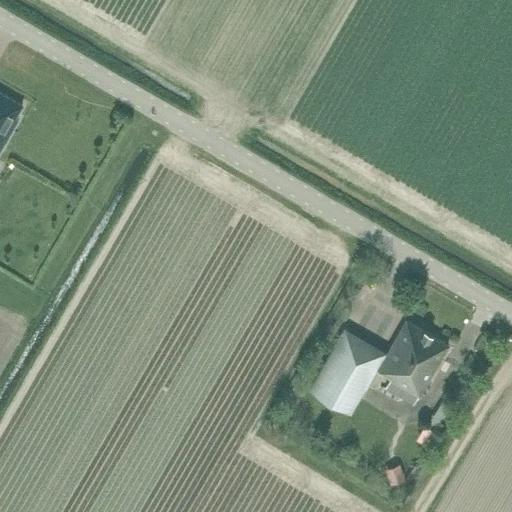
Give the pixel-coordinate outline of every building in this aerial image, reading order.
[(0,151),(6,141),(18,120),(16,119),(24,104),(0,90),(0,151)] [(420,397),(450,345),(405,317),(386,351),(344,326),(308,389),(351,413),(377,368),(391,378),(390,379),(402,387),(398,394),(405,397),(409,390),(420,397)] [(441,401),(428,421),(437,426),(449,406),(441,401)] [(404,480),(420,478),(418,463),(402,465),(404,480)] [(387,467),(392,483),(402,480),(397,464),(387,467)]
